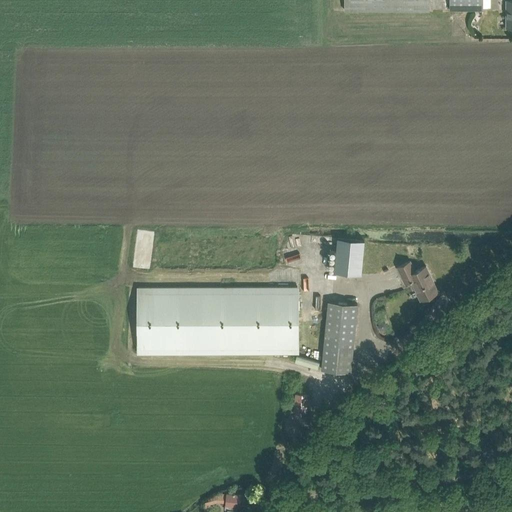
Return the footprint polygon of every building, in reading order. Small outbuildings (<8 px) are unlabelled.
[(429,0),(344,0),(344,10),(426,10),(429,11),(429,9),(429,7),(429,0)] [(450,0),(450,11),(484,10),(483,0),(450,0)] [(337,237),(337,238),(334,272),(361,275),(365,240),(337,237)] [(410,260),(398,266),(405,283),(412,280),(421,299),(438,291),(426,265),(415,270),(410,260)] [(299,353),(299,286),(137,286),(138,353),(299,353)] [(328,300),(326,323),(322,368),(351,371),(358,303),(328,300)] [(296,354),(294,361),(317,368),(319,361),(296,354)] [(297,397),(296,413),(306,414),(307,398),(297,397)] [(237,505),(241,506),(242,495),(227,493),(218,492),(218,493),(218,502),(226,503),(226,505),(226,509),(228,510),(227,511),(236,511),(237,510),(237,505)]
